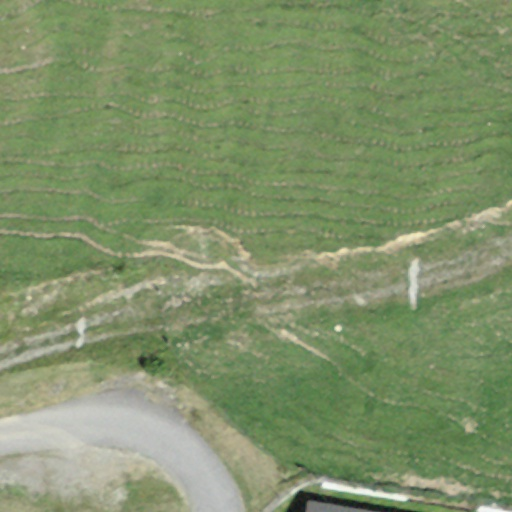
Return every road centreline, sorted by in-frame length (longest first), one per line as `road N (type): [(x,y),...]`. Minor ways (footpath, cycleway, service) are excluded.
road 1 (track): [(0,364),(54,343),(318,289),(511,234)]
road 2 (residential): [(0,436),(82,421),(136,426),(185,450),(209,483),(215,511)]
